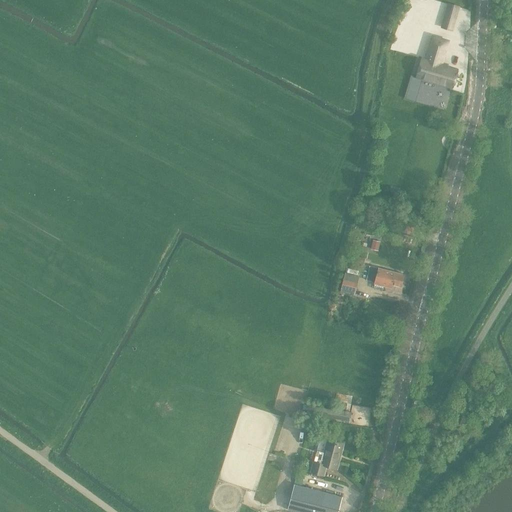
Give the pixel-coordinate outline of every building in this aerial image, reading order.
[(443,31),(455,34),(459,15),(447,12),(443,31)] [(410,75),(405,95),(416,98),(422,78),(454,88),(459,70),(442,65),(449,41),(432,36),(425,61),(421,59),(416,77),(410,75)] [(411,230),(413,225),(403,221),(401,226),(411,230)] [(373,240),(371,247),(379,249),(380,242),(373,240)] [(355,256),(354,263),(364,265),(366,258),(355,256)] [(401,287),(405,275),(370,266),(367,280),(375,282),(375,284),(391,288),(392,285),(401,287)] [(345,272),(341,288),(340,292),(354,296),(355,291),(356,291),(358,284),(360,276),(345,272)] [(328,439),(322,463),(313,461),(310,473),(324,476),(327,466),(337,469),(344,443),(328,439)] [(294,484),(288,510),(297,511),(338,511),(343,497),(301,486),(294,484)]
